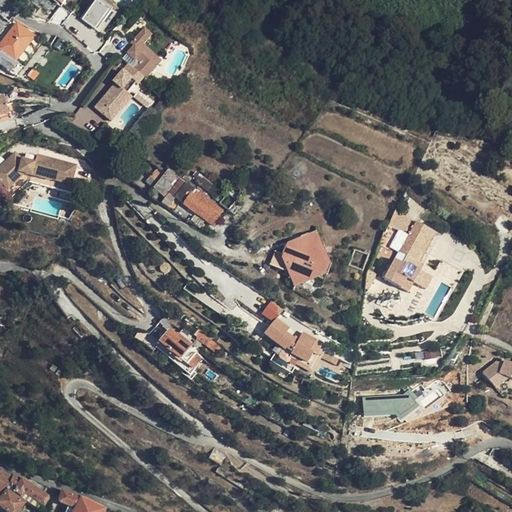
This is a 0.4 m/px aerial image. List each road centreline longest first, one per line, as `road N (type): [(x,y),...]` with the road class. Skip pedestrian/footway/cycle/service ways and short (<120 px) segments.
road 1 (residential): [(208,436),(56,288),(57,275),(68,274),(121,317),(148,325),(153,313),(106,208),(110,182),(128,187)]
road 2 (residential): [(202,511),(70,395),(74,387),(91,387),(176,431),(208,436)]
road 3 (residential): [(208,436),(296,483),(341,497),(405,486),(488,443),(511,444)]
road 4 (residential): [(73,106),(92,81),(93,59),(0,1)]
road 5 (residential): [(0,466),(121,511)]
